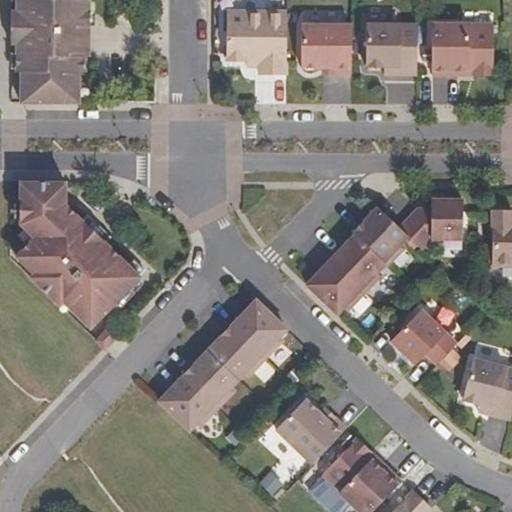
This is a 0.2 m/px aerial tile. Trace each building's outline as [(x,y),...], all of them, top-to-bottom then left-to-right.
[(27,0),(27,12),(22,12),(22,44),(27,44),(27,72),(32,72),(32,103),(89,103),(90,72),(96,72),(96,57),(99,57),(99,0),(27,0)] [(250,73),(287,74),(287,11),(218,11),(218,60),(237,60),(237,63),(250,63),(250,73)] [(395,73),(418,73),(418,24),(367,23),(367,65),(385,66),(395,66),(395,73)] [(494,24),(433,24),(432,74),(464,74),(464,69),(475,69),(475,74),(494,74),(494,24)] [(352,74),(352,25),(297,25),(297,66),(319,66),(336,66),(336,74),(352,74)] [(76,183),(31,183),(31,224),(45,237),(27,256),(45,273),(42,277),(71,304),(74,300),(102,326),(120,307),(126,313),(143,296),(137,291),(149,279),(148,278),(138,267),(115,244),(92,222),(76,205),(76,183)] [(422,249),(431,239),(462,238),(461,199),(430,200),(430,209),(419,210),(401,229),(379,208),(354,234),(356,235),(332,260),(330,259),(318,271),(320,272),(308,285),(338,314),(346,307),(349,310),(382,275),(378,272),(386,264),(388,266),(405,248),(401,244),(409,236),(422,249)] [(493,266),(511,265),(511,210),(493,210),(493,266)] [(92,222),(115,244),(121,239),(98,216),(92,222)] [(138,267),(148,278),(154,272),(143,262),(138,267)] [(160,402),(191,431),(198,423),(202,426),(235,392),(231,388),(247,373),(250,376),(283,341),(280,338),(287,330),(257,301),(160,402)] [(426,354),(437,365),(457,344),(421,310),(392,341),(416,365),(426,354)] [(105,348),(118,334),(110,327),(97,341),(105,348)] [(506,418),(511,398),(511,367),(472,356),(460,396),(477,401),(488,404),(485,411),(506,418)] [(276,430),(312,464),(346,429),(335,418),(330,423),(321,415),(305,400),(276,430)] [(475,408),(485,411),(488,404),(477,401),(475,408)] [(321,415),(330,423),(335,418),(326,409),(321,415)] [(360,511),(372,511),(402,482),(379,460),(375,463),(367,456),(371,452),(357,439),(322,476),(360,511)] [(270,496),(281,484),(268,472),(257,484),(270,496)] [(413,491),(393,511),(430,511),(433,510),(413,491)]
